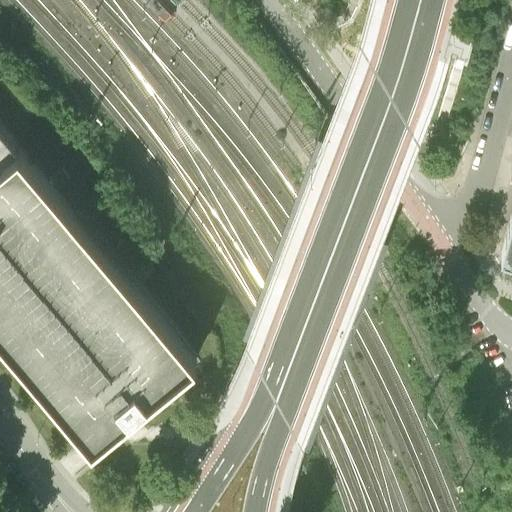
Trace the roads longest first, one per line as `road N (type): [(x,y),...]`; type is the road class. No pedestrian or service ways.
road 1 (unclassified): [(257,0),(484,318),(511,340)]
road 2 (primary): [(300,348),(416,0)]
road 3 (primary): [(300,348),(195,511)]
road 4 (primary): [(260,511),(300,348)]
